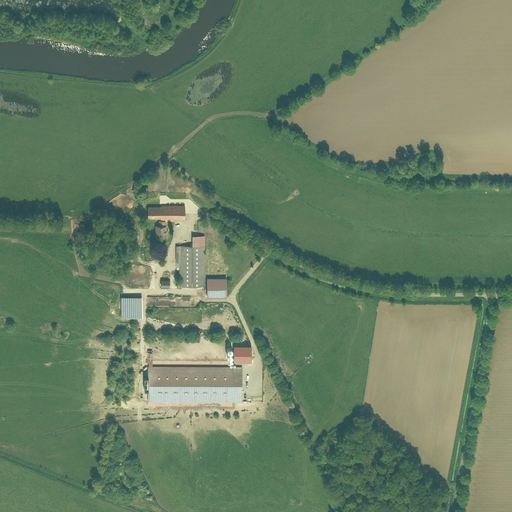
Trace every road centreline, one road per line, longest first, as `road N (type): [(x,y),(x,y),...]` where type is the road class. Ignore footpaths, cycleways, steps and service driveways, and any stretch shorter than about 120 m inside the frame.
road 1 (unclassified): [(492,294),(394,292),(348,280),(286,257),(222,218)]
road 2 (unclassified): [(492,294),(453,511)]
